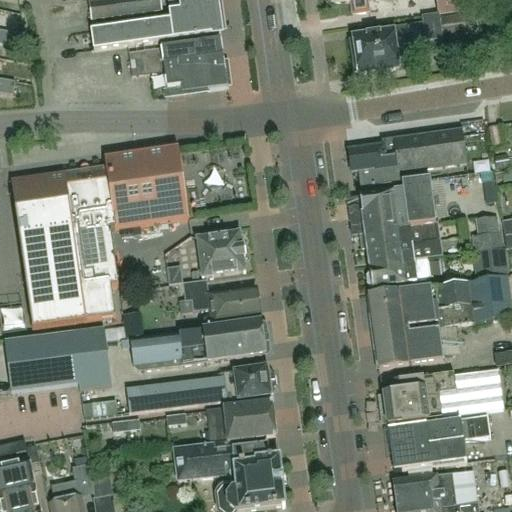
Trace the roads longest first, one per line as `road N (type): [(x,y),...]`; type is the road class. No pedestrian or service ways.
road 1 (residential): [(292,121),(351,511)]
road 2 (residential): [(0,125),(292,121)]
road 3 (residential): [(292,121),(511,82)]
road 4 (residential): [(268,0),(292,121)]
